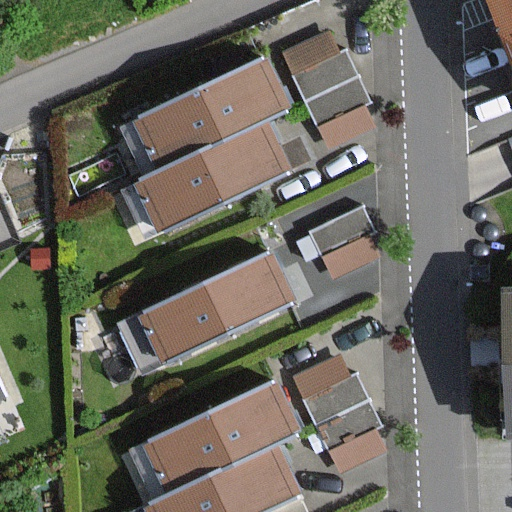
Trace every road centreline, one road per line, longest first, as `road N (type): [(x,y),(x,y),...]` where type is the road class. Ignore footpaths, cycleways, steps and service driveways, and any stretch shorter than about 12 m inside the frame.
road 1 (residential): [(428,0),(443,511)]
road 2 (residential): [(253,0),(0,112)]
